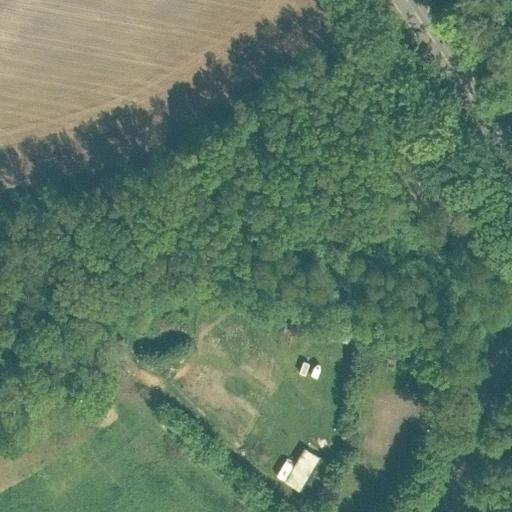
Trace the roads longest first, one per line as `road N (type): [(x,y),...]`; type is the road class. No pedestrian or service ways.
road 1 (primary): [(511,152),(407,0)]
road 2 (unclassified): [(440,511),(480,393),(511,348)]
